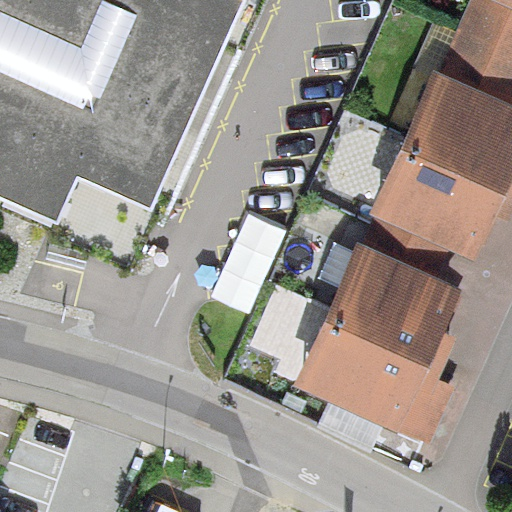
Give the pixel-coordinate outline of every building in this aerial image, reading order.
[(0,0),(0,173),(133,232),(235,0),(0,0)] [(245,0),(168,170),(190,180),(272,0),(245,0)] [(511,86),(511,0),(471,0),(447,56),(511,86)] [(511,86),(447,56),(435,51),(372,195),(381,199),(452,230),(475,241),(479,233),(487,237),(495,220),(502,202),(509,205),(511,199),(511,86)] [(452,230),(381,199),(369,227),(440,257),(452,230)] [(260,209),(222,295),(259,311),(297,226),(260,209)] [(440,257),(369,227),(361,223),(297,365),(318,374),(314,385),(383,416),(386,409),(434,430),(457,377),(438,368),(459,320),(442,312),(462,267),(440,257)]
